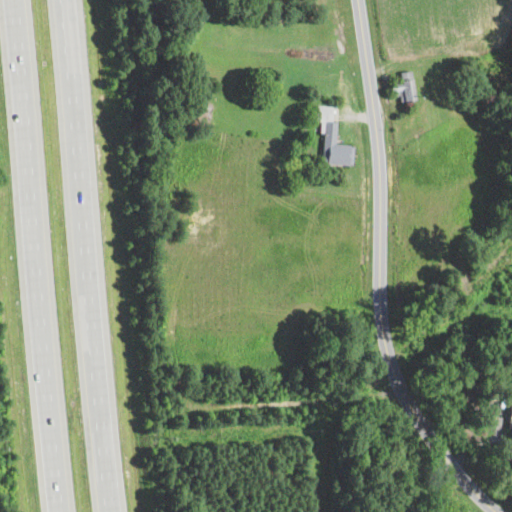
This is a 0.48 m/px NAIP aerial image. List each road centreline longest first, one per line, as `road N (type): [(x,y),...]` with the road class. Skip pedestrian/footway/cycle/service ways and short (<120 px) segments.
road 1 (residential): [(359,0),(381,172),(386,340),(429,437),(500,511)]
road 2 (motorway): [(111,511),(65,0)]
road 3 (motorway): [(17,0),(62,511)]
road 4 (residential): [(403,392),(187,418)]
